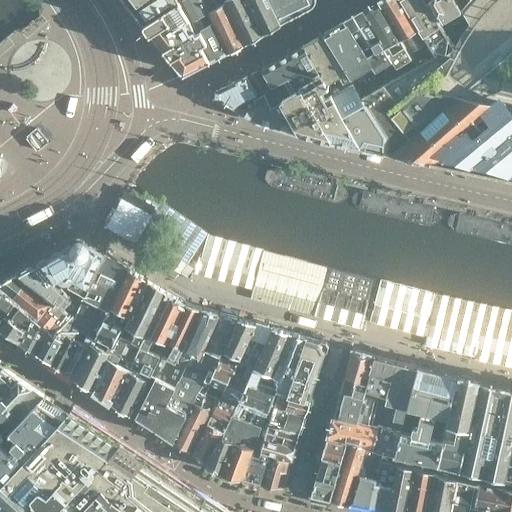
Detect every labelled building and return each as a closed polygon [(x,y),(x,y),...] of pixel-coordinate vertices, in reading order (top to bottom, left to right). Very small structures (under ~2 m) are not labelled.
[(125,0),(142,22),(143,22),(176,0),(125,0)] [(209,43),(203,31),(198,33),(182,0),(176,0),(143,22),(150,34),(151,33),(153,36),(157,40),(183,74),(211,60),(204,46),(209,43)] [(228,51),(203,0),(182,0),(198,33),(203,31),(209,43),(204,46),(211,60),(227,51),(228,51)] [(245,42),(227,4),(218,8),(214,0),(203,0),(228,51),(245,42)] [(262,33),(246,0),(225,0),(227,4),(245,42),(246,42),(246,41),(262,33)] [(281,23),(270,0),(246,0),(262,33),(263,33),(265,32),(264,31),(279,22),(280,24),(281,23)] [(270,0),(281,23),(310,8),(311,7),(312,7),(313,6),(310,4),(311,0),(270,0)] [(511,0),(458,0),(468,17),(448,29),(457,44),(435,57),(417,68),(413,61),(397,70),(393,62),(370,75),(372,78),(357,87),(387,138),(384,152),(423,161),(442,165),(511,179),(511,0)] [(435,57),(401,0),(381,0),(380,1),(378,1),(379,2),(413,61),(417,68),(435,57)] [(438,23),(425,0),(401,0),(435,57),(457,44),(448,29),(443,20),(438,23)] [(458,0),(429,0),(437,13),(438,12),(443,20),(448,29),(468,17),(458,0)] [(413,61),(379,2),(363,10),(379,38),(393,62),(397,70),(413,61)] [(379,38),(363,10),(362,11),(361,11),(360,11),(361,12),(348,20),(347,19),(346,20),(361,48),(379,38)] [(393,62),(379,38),(361,48),(346,20),(344,21),(344,22),(341,23),(339,23),(340,24),(330,30),(329,29),(323,33),(349,79),(354,89),(357,87),(372,78),(370,75),(393,62)] [(349,79),(323,33),(321,34),(306,43),(304,44),(322,76),(330,90),(349,79)] [(330,139),(301,88),(322,76),(304,44),(261,67),(272,87),(298,131),(330,139)] [(272,87),(261,67),(247,74),(259,94),(272,87)] [(259,94),(247,74),(245,75),(246,75),(234,82),(234,81),(232,82),(232,83),(221,88),(220,88),(220,89),(219,89),(219,96),(220,96),(221,97),(234,105),(236,106),(259,94)] [(362,148),(335,99),(330,90),(322,76),(301,88),(330,139),(362,148)] [(272,87),(259,94),(236,106),(259,120),(281,126),(280,130),(296,135),(298,131),(272,87)] [(387,138),(357,87),(354,89),(335,99),(362,148),(384,152),(387,138)] [(48,141),(37,128),(26,137),(37,150),(48,141)] [(158,202),(129,195),(128,195),(128,197),(128,200),(128,203),(129,205),(129,208),(135,217),(134,220),(138,224),(138,226),(138,228),(139,229),(140,231),(140,233),(142,234),(157,213),(158,206),(158,202)] [(194,270),(201,252),(208,234),(163,204),(157,213),(142,235),(194,270)] [(208,233),(208,234),(195,270),(253,286),(258,268),(264,249),(208,233)] [(72,318),(105,252),(91,243),(90,243),(89,243),(88,242),(85,239),(84,239),(82,239),(80,239),(78,239),(77,239),(74,242),(73,242),(72,243),(72,242),(71,242),(40,259),(18,271),(72,318)] [(264,249),(259,268),(254,286),(317,303),(321,285),(326,265),(264,249)] [(93,339),(95,335),(129,267),(129,266),(105,252),(72,318),(51,361),(63,369),(75,377),(93,339)] [(128,315),(146,278),(129,267),(95,335),(107,343),(113,347),(122,327),(113,322),(119,310),(128,315)] [(363,318),(373,279),(326,269),(317,304),(363,318)] [(72,318),(18,271),(0,281),(0,327),(19,341),(51,361),(72,318)] [(131,361),(166,290),(146,278),(128,315),(122,327),(113,347),(112,348),(131,361)] [(423,301),(383,289),(381,289),(380,288),(378,288),(377,288),(375,289),(374,289),(372,290),(371,291),(370,292),(364,317),(424,334),(431,309),(431,307),(430,306),(429,305),(428,303),(426,302),(425,301),(423,301)] [(167,339),(185,301),(166,290),(131,361),(130,365),(148,377),(167,339)] [(472,347),(483,304),(436,293),(431,313),(425,334),(440,339),(472,347)] [(176,358),(202,307),(185,301),(167,339),(174,342),(168,354),(176,358)] [(511,355),(511,311),(483,304),(472,347),(511,355)] [(194,363),(220,312),(202,307),(176,358),(188,361),(194,363)] [(212,367),(238,317),(220,312),(194,363),(209,366),(212,367)] [(225,388),(255,322),(238,317),(212,367),(209,366),(197,389),(207,394),(213,382),(225,388)] [(227,424),(230,417),(272,326),(255,322),(225,388),(222,393),(234,399),(228,410),(217,405),(211,416),(227,424)] [(270,386),(291,332),(272,326),(230,417),(237,418),(241,416),(244,405),(242,401),(264,407),(260,409),(257,421),(259,425),(262,426),(274,387),(270,386)] [(289,392),(308,336),(291,332),(270,386),(274,387),(281,389),(289,392)] [(309,399),(326,346),(324,341),(308,336),(289,392),(289,393),(309,399)] [(148,377),(130,365),(131,361),(112,348),(113,347),(107,343),(105,347),(93,339),(75,377),(92,388),(93,389),(112,401),(130,413),(148,377)] [(368,382),(376,356),(353,349),(341,390),(354,394),(358,379),(368,382)] [(400,430),(406,407),(416,366),(376,356),(368,382),(358,379),(354,394),(341,390),(327,438),(346,444),(365,450),(366,446),(373,448),(373,449),(395,454),(400,430)] [(192,400),(195,395),(197,389),(209,366),(194,363),(188,361),(175,386),(155,375),(134,416),(173,440),(194,401),(192,400)] [(0,441),(45,394),(3,366),(0,369),(0,390),(4,393),(0,397),(0,441)] [(431,438),(436,412),(449,415),(458,377),(447,374),(447,373),(429,368),(429,369),(416,366),(406,407),(420,410),(416,427),(412,426),(410,433),(400,430),(395,454),(438,463),(443,441),(431,438)] [(460,469),(480,381),(458,377),(449,415),(447,423),(457,425),(454,439),(444,436),(443,441),(438,463),(460,469)] [(505,479),(511,445),(511,387),(480,381),(460,469),(505,479)] [(304,415),(309,399),(289,393),(289,392),(281,389),(275,406),(304,415)] [(0,484),(70,411),(45,394),(0,441),(0,484)] [(189,451),(210,409),(199,404),(202,398),(195,395),(192,400),(194,401),(173,440),(174,440),(189,451)] [(299,431),(304,415),(275,406),(270,423),(271,423),(299,431)] [(0,508),(4,511),(96,511),(145,460),(85,420),(70,411),(0,484),(0,508)] [(209,458),(220,436),(224,428),(226,429),(228,424),(227,424),(211,416),(193,453),(207,463),(209,458)] [(254,448),(261,428),(262,426),(259,425),(237,418),(230,417),(227,424),(228,424),(226,429),(224,428),(220,436),(233,440),(223,472),(245,478),(253,453),(254,448)] [(291,459),(297,438),(299,431),(271,423),(269,430),(261,428),(254,448),(262,451),(269,453),(291,459)] [(223,472),(233,440),(220,436),(209,458),(207,463),(223,472)] [(341,462),(346,444),(327,438),(322,456),(341,462)] [(350,503),(363,457),(365,450),(346,444),(341,462),(330,498),(350,503)] [(260,483),(269,453),(262,451),(260,456),(253,453),(245,478),(260,483)] [(282,487),(291,459),(269,453),(260,483),(282,487)] [(330,498),(341,462),(322,456),(311,493),(330,498)] [(387,511),(397,464),(380,461),(363,457),(350,503),(387,511)] [(209,511),(214,506),(145,460),(96,511),(209,511)] [(390,511),(404,511),(413,468),(397,464),(387,511),(390,511)] [(427,511),(435,473),(413,468),(404,511),(427,511)] [(450,511),(457,479),(435,473),(427,511),(450,511)] [(472,511),(474,505),(478,484),(457,479),(450,511),(472,511)] [(511,511),(511,490),(501,488),(478,484),(474,505),(497,510),(496,511),(511,511)]
